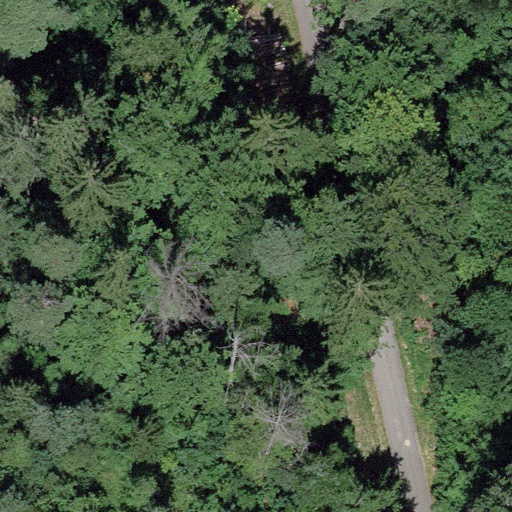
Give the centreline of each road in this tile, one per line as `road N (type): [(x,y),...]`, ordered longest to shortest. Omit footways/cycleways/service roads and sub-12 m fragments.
road 1 (track): [(0,93),(74,134),(201,253),(325,379),(359,471),(405,502)]
road 2 (track): [(317,0),(406,511)]
